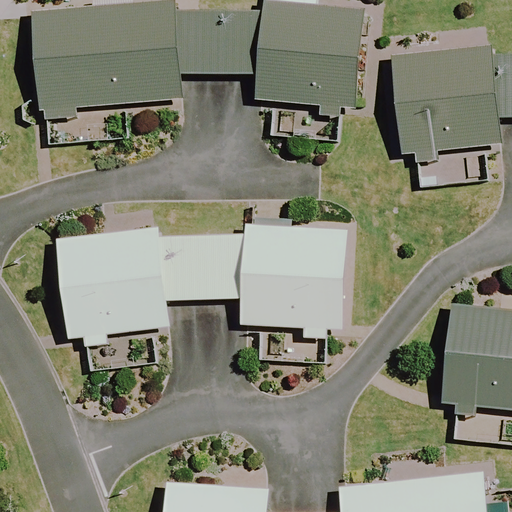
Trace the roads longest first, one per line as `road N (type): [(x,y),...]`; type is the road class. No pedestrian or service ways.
road 1 (residential): [(63,458),(342,386),(473,257),(511,245)]
road 2 (residential): [(290,173),(70,189),(0,223)]
road 3 (residential): [(0,327),(63,458)]
